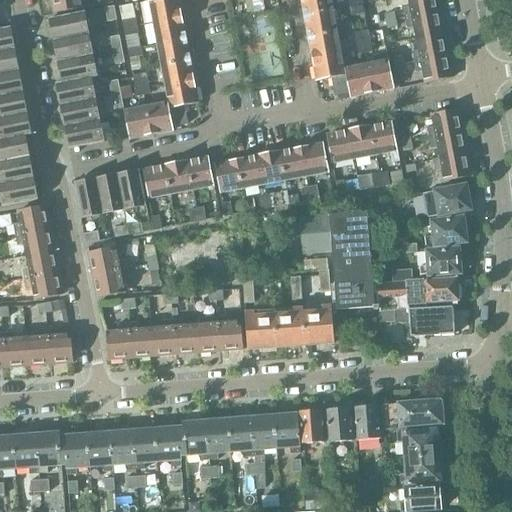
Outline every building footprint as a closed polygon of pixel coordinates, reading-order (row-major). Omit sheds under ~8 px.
[(50,0),(54,14),(82,9),(79,0),(50,0)] [(156,0),(149,1),(153,23),(182,18),(178,0),(156,0)] [(300,0),(304,17),(333,12),(330,0),(300,0)] [(348,0),(350,8),(363,6),(361,0),(348,0)] [(404,8),(406,18),(439,12),(436,0),(408,0),(409,7),(404,8)] [(132,6),(120,8),(122,22),(135,19),(132,6)] [(363,6),(350,8),(352,16),(365,14),(363,6)] [(114,9),(105,11),(107,23),(117,21),(114,9)] [(49,19),(53,40),(88,34),(84,12),(49,19)] [(304,17),(308,38),(337,33),(333,12),(304,17)] [(414,28),(416,39),(444,34),(439,12),(406,18),(408,29),(414,28)] [(384,15),(385,23),(396,21),(394,13),(384,15)] [(153,23),(157,45),(186,39),(182,18),(153,23)] [(122,22),(124,29),(136,26),(135,19),(122,22)] [(396,21),(385,23),(387,30),(397,28),(396,21)] [(136,26),(124,29),(125,36),(137,34),(136,26)] [(0,29),(0,51),(14,49),(10,28),(0,29)] [(355,34),(357,44),(360,41),(368,34),(368,32),(355,34)] [(308,38),(312,60),(341,55),(337,33),(308,38)] [(53,40),(57,62),(92,55),(88,34),(53,40)] [(372,52),(368,34),(360,41),(363,54),(372,52)] [(412,53),(415,63),(448,56),(444,34),(416,39),(418,51),(412,53)] [(110,38),(112,51),(122,49),(119,36),(110,38)] [(157,45),(161,66),(190,61),(186,39),(157,45)] [(128,50),(129,58),(139,56),(142,56),(140,48),(128,50)] [(0,51),(0,74),(18,70),(14,49),(0,51)] [(122,49),(112,51),(115,65),(124,63),(122,49)] [(57,62),(61,83),(62,84),(91,78),(91,79),(97,78),(92,55),(57,62)] [(341,55),(312,60),(316,82),(345,76),(341,55)] [(139,56),(129,58),(132,70),(141,68),(139,56)] [(448,56),(415,63),(417,73),(422,72),(425,84),(452,78),(448,56)] [(393,59),(395,67),(404,65),(402,57),(393,59)] [(161,66),(166,88),(194,82),(190,61),(161,66)] [(388,61),(366,65),(372,94),(394,89),(388,61)] [(372,94),(366,65),(344,70),(350,98),(372,94)] [(404,65),(395,67),(396,74),(405,72),(404,65)] [(0,74),(0,96),(22,92),(18,70),(0,74)] [(133,77),(133,78),(136,79),(137,84),(141,84),(146,82),(147,83),(145,74),(133,77)] [(56,84),(60,106),(95,99),(91,79),(91,78),(62,84),(61,83),(56,84)] [(136,79),(133,78),(137,97),(143,95),(141,84),(137,84),(136,79)] [(108,83),(111,96),(120,94),(117,81),(108,83)] [(149,94),(147,83),(146,82),(141,84),(143,95),(149,94)] [(194,82),(166,88),(170,109),(184,107),(198,104),(194,82)] [(0,96),(0,118),(27,113),(22,92),(0,96)] [(120,94),(111,96),(114,110),(123,108),(120,94)] [(60,106),(64,127),(99,120),(95,99),(60,106)] [(168,103),(146,107),(151,136),(173,131),(172,127),(169,109),(168,103)] [(151,136),(146,107),(124,111),(129,140),(151,136)] [(170,109),(169,109),(172,127),(187,124),(184,107),(170,109)] [(427,129),(429,139),(463,132),(459,110),(431,115),(433,128),(427,129)] [(0,118),(0,140),(25,136),(31,135),(27,113),(0,118)] [(99,120),(64,127),(68,149),(104,142),(99,120)] [(392,123),(370,127),(375,156),(397,151),(392,123)] [(113,126),(116,140),(125,138),(122,124),(113,126)] [(370,127),(348,131),(353,160),(375,156),(370,127)] [(353,160),(348,131),(326,135),(332,164),(353,160)] [(437,148),(440,160),(467,154),(463,132),(429,139),(431,150),(437,148)] [(400,137),(401,144),(411,142),(410,135),(400,137)] [(0,162),(29,157),(25,136),(0,140),(0,162)] [(411,142),(401,144),(402,151),(412,149),(411,142)] [(323,144),(301,148),(307,177),(328,173),(323,144)] [(301,148),(280,152),(285,181),(307,177),(301,148)] [(280,152),(258,157),(263,185),(285,181),(280,152)] [(467,154),(440,160),(433,161),(435,171),(442,170),(444,182),(472,177),(467,154)] [(0,162),(0,184),(33,179),(29,157),(0,162)] [(258,157),(236,161),(242,189),(263,185),(258,157)] [(208,158),(186,162),(192,191),(214,186),(208,158)] [(242,189),(236,161),(214,165),(220,193),(242,189)] [(186,162),(165,166),(170,195),(192,191),(186,162)] [(405,166),(406,174),(417,172),(415,164),(405,166)] [(170,195),(165,166),(143,171),(148,199),(170,195)] [(401,170),(390,172),(392,185),(403,183),(401,170)] [(139,171),(117,175),(124,211),(146,206),(139,171)] [(387,173),(379,174),(381,187),(389,186),(387,173)] [(381,187),(379,174),(372,176),(374,188),(381,187)] [(117,175),(95,180),(102,215),(124,211),(117,175)] [(372,176),(357,178),(360,191),(374,188),(372,176)] [(33,179),(0,184),(0,196),(2,207),(37,200),(33,179)] [(102,215),(95,180),(74,184),(77,202),(77,206),(78,206),(81,219),(102,215)] [(345,194),(343,181),(335,183),(337,195),(345,194)] [(429,208),(431,217),(470,210),(468,198),(470,193),(466,189),(465,185),(434,191),(437,206),(429,208)] [(318,187),(311,188),(313,201),(320,200),(318,187)] [(311,188),(303,189),(306,203),(313,201),(311,188)] [(273,195),(266,196),(268,209),(275,208),(273,195)] [(268,209),(266,196),(258,198),(260,211),(268,209)] [(253,199),(245,200),(247,213),(255,212),(253,199)] [(232,215),(230,202),(222,204),(224,216),(232,215)] [(13,225),(15,235),(49,229),(45,206),(17,212),(19,224),(13,225)] [(203,208),(195,209),(198,224),(206,222),(203,208)] [(198,224),(195,209),(189,211),(191,225),(198,224)] [(302,254),(331,252),(330,238),(367,235),(366,213),(328,216),(328,217),(299,219),(302,254)] [(388,214),(377,216),(378,227),(389,226),(388,214)] [(152,217),(154,231),(161,230),(159,216),(152,217)] [(425,239),(427,248),(466,243),(465,231),(467,226),(463,221),(463,218),(431,222),(433,238),(425,239)] [(141,224),(127,227),(129,236),(143,234),(141,224)] [(129,236),(127,227),(113,229),(115,239),(129,236)] [(24,245),(26,256),(54,251),(49,229),(15,235),(17,246),(24,245)] [(84,235),(85,244),(97,241),(95,232),(84,235)] [(330,238),(331,252),(332,263),(370,260),(367,235),(330,238)] [(402,245),(402,254),(416,253),(416,244),(402,245)] [(87,253),(92,276),(120,270),(115,248),(87,253)] [(420,267),(420,277),(460,274),(459,263),(461,257),(458,252),(458,249),(426,251),(428,267),(420,267)] [(22,269),(24,280),(58,273),(54,251),(26,256),(28,267),(22,269)] [(326,260),(304,262),(305,271),(327,269),(326,260)] [(332,263),(334,287),(371,284),(370,260),(332,263)] [(157,263),(149,265),(152,286),(160,285),(157,263)] [(120,270),(92,276),(96,299),(124,293),(120,270)] [(319,271),(321,293),(331,292),(328,270),(319,271)] [(392,272),(392,283),(412,281),(411,271),(392,272)] [(58,273),(24,280),(26,289),(32,287),(35,301),(63,295),(58,273)] [(291,279),(293,301),(312,299),(310,278),(291,279)] [(378,294),(379,312),(389,312),(393,311),(409,310),(425,309),(425,304),(458,302),(457,278),(412,281),(392,283),(377,284),(378,294)] [(243,282),(244,304),(254,303),(252,281),(243,282)] [(380,330),(379,312),(378,294),(372,294),(371,284),(334,287),(336,311),(337,311),(338,318),(366,323),(367,331),(380,330)] [(223,291),(215,292),(216,301),(224,300),(223,291)] [(64,299),(46,303),(46,313),(60,311),(66,310),(64,299)] [(135,299),(126,300),(127,310),(137,310),(135,299)] [(46,313),(46,303),(36,305),(38,315),(46,313)] [(322,312),(303,314),(305,345),(334,343),(331,306),(321,307),(322,312)] [(389,312),(379,312),(380,323),(396,322),(396,324),(410,323),(411,337),(414,337),(417,339),(422,339),(424,336),(425,340),(427,340),(427,336),(454,335),(453,307),(425,309),(409,310),(393,311),(389,312)] [(293,314),(274,316),(277,347),(305,345),(303,314),(303,308),(293,309),(293,314)] [(245,313),(248,350),(277,347),(274,316),(255,317),(254,312),(245,313)] [(229,317),(218,318),(220,352),(243,350),(240,322),(229,322),(229,317)] [(209,324),(196,325),(198,353),(220,352),(218,318),(208,318),(209,324)] [(184,320),(173,321),(175,355),(198,353),(196,325),(184,326),(184,320)] [(164,327),(151,328),(153,357),(175,355),(173,321),(163,322),(164,327)] [(140,324),(128,325),(131,359),(153,357),(151,328),(140,329),(140,324)] [(131,359),(128,325),(118,326),(119,331),(106,332),(108,360),(131,359)] [(58,330),(48,331),(51,365),(73,363),(71,335),(58,336),(58,330)] [(38,337),(26,338),(28,366),(51,365),(48,331),(38,332),(38,337)] [(13,334),(3,335),(6,368),(28,366),(26,338),(13,339),(13,334)] [(420,402),(397,403),(397,405),(381,406),(383,430),(444,426),(442,406),(442,405),(443,404),(443,403),(443,402),(442,401),(441,400),(440,399),(438,399),(437,400),(436,400),(427,401),(426,397),(419,397),(420,402)] [(380,439),(377,406),(367,407),(364,405),(358,405),(356,408),(353,408),(356,441),(380,439)] [(325,410),(328,443),(352,441),(349,409),(340,409),(337,407),(330,407),(328,410),(325,410)] [(324,443),(321,411),(312,411),(309,409),(302,409),(300,412),(298,412),(300,444),(324,443)] [(273,414),(276,448),(299,446),(297,415),(286,416),(285,413),(273,414)] [(251,419),(254,457),(263,457),(263,449),(276,448),(273,414),(261,415),(262,418),(251,419)] [(228,417),(231,451),(244,450),(244,458),(254,457),(251,419),(240,420),(240,416),(228,417)] [(218,460),(218,452),(231,451),(228,417),(216,418),(216,421),(206,422),(208,461),(218,460)] [(200,461),(208,461),(206,422),(195,423),(195,420),(182,421),(183,428),(185,455),(199,454),(200,461)] [(180,455),(185,455),(183,428),(167,429),(167,426),(155,427),(157,461),(180,459),(180,455)] [(144,462),(157,461),(155,427),(143,428),(143,431),(132,432),(135,470),(144,470),(144,462)] [(61,464),(59,438),(59,430),(46,431),(46,435),(36,436),(39,474),(48,473),(48,465),(61,464)] [(126,471),(135,470),(132,432),(123,433),(123,430),(111,430),(112,433),(109,434),(112,464),(125,463),(126,471)] [(405,442),(406,458),(441,455),(440,442),(437,439),(436,430),(398,433),(399,443),(405,442)] [(89,466),(112,464),(109,434),(101,434),(101,431),(86,432),(89,466)] [(61,464),(66,464),(66,468),(89,466),(86,432),(75,433),(75,436),(59,438),(61,464)] [(29,475),(39,474),(36,436),(25,436),(25,433),(13,434),(16,468),(28,467),(29,475)] [(2,469),(16,468),(13,434),(1,435),(1,438),(0,438),(0,477),(3,477),(2,469)] [(441,455),(406,458),(407,475),(401,475),(402,485),(440,482),(439,471),(442,468),(441,455)] [(291,461),(291,473),(301,472),(300,460),(291,461)] [(255,476),(254,464),(246,465),(247,477),(255,476)] [(264,464),(254,464),(255,476),(264,475),(265,475),(264,464)] [(210,480),(209,468),(201,469),(202,480),(210,480)] [(219,468),(209,468),(210,480),(220,479),(219,468)] [(173,474),(174,486),(182,485),(181,473),(173,474)] [(264,475),(255,476),(256,489),(265,488),(264,475)] [(137,489),(136,477),(127,478),(128,490),(137,489)] [(146,477),(136,477),(137,489),(147,488),(146,477)] [(104,479),(105,491),(114,490),(113,478),(104,479)] [(395,479),(382,480),(383,489),(395,488),(395,479)] [(41,493),(40,481),(31,482),(32,494),(41,493)] [(48,481),(40,481),(41,493),(49,493),(48,481)] [(68,483),(69,495),(79,494),(77,482),(68,483)] [(400,503),(400,511),(403,511),(435,510),(435,502),(439,501),(439,499),(442,497),(443,493),(441,490),(438,487),(438,486),(405,488),(406,503),(400,503)] [(317,489),(304,490),(305,510),(318,509),(317,489)] [(368,491),(360,491),(361,508),(369,508),(368,491)] [(277,496),(262,497),(262,508),(278,506),(277,496)]
